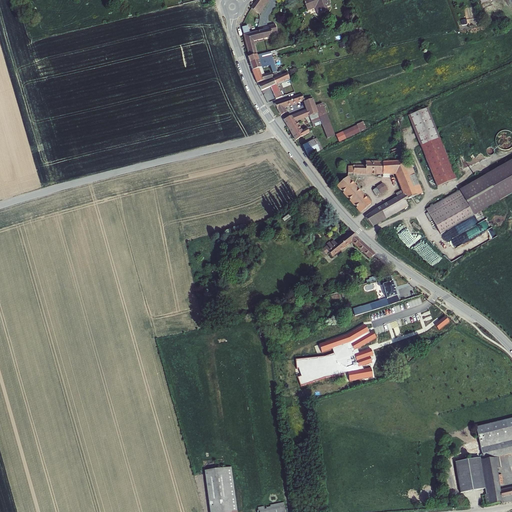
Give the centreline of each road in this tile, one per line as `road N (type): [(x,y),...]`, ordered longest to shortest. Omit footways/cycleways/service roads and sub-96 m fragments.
road 1 (tertiary): [(233,33),(265,111),(343,215),(511,348)]
road 2 (track): [(279,131),(0,204)]
